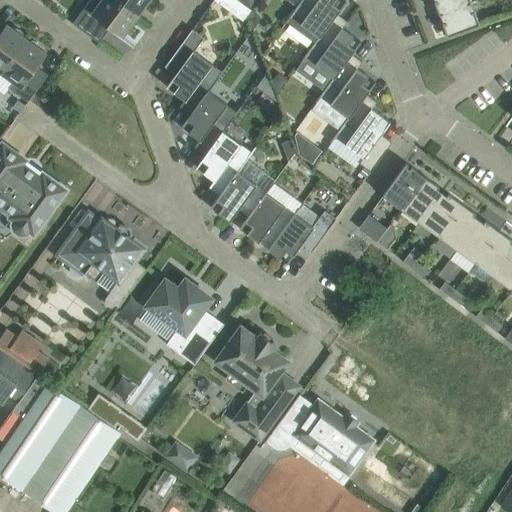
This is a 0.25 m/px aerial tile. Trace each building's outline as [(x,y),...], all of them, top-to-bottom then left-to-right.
[(138,16),(116,0),(90,0),(86,6),(85,6),(73,23),(99,42),(111,26),(123,35),(132,23),(138,16)] [(116,0),(138,16),(143,8),(148,0),(116,0)] [(241,2),(238,0),(215,0),(243,20),(247,15),(251,9),(250,9),(241,2)] [(242,0),(241,2),(250,9),(256,0),(242,0)] [(301,0),(286,21),(301,1),(311,9),(318,0),(301,0)] [(344,24),(334,16),(337,13),(346,1),(344,0),(318,0),(311,9),(301,1),(286,21),(287,22),(291,16),(318,37),(301,61),(316,42),(326,49),(347,21),(347,20),(344,24)] [(472,2),(470,0),(434,0),(435,0),(434,1),(439,14),(472,2)] [(480,24),(474,10),(471,3),(472,3),(472,2),(439,14),(440,14),(443,22),(442,22),(447,36),(480,24)] [(251,9),(247,15),(252,30),(260,19),(260,16),(251,9)] [(359,64),(349,57),(351,53),(352,54),(361,41),(343,28),(348,21),(347,21),(326,49),(316,42),(301,61),(302,62),(306,56),(333,77),(315,101),(316,102),(330,82),(341,89),(362,61),(361,61),(359,64)] [(0,71),(2,72),(26,38),(24,36),(23,33),(20,30),(16,29),(13,28),(7,24),(0,33),(0,71)] [(222,71),(194,51),(204,37),(192,29),(165,66),(166,67),(168,63),(179,71),(176,74),(175,74),(166,86),(185,99),(180,106),(180,107),(201,78),(212,86),(226,66),(226,65),(222,71)] [(33,70),(46,53),(40,48),(39,45),(37,42),(33,40),(29,40),(26,38),(2,72),(14,81),(9,88),(28,101),(48,74),(47,73),(43,78),(33,70)] [(374,104),(364,97),(366,93),(367,94),(376,81),(358,68),(362,61),(341,89),(330,82),(316,102),(320,97),(348,117),(330,141),(331,142),(345,122),(356,130),(377,101),(376,101),(374,104)] [(236,111),(209,91),(227,66),(226,66),(212,86),(201,78),(180,107),(181,107),(183,104),(193,111),(191,114),(190,114),(181,126),(199,140),(194,146),(195,147),(216,118),(226,126),(241,106),(240,106),(236,111)] [(267,70),(256,87),(270,97),(275,90),(267,70)] [(279,71),(272,81),(281,87),(288,78),(279,71)] [(378,137),(381,134),(390,121),(372,108),(377,101),(356,130),(345,122),(331,142),(335,137),(363,157),(359,162),(363,166),(370,171),(392,142),(391,141),(388,144),(378,137)] [(251,151),(223,131),(241,107),(241,106),(226,126),(216,118),(195,147),(198,144),(208,151),(205,154),(196,166),(214,180),(209,186),(210,187),(231,158),(241,166),(255,146),(251,151)] [(292,138),(283,141),(290,160),(291,158),(294,154),(297,150),(292,138)] [(309,139),(298,155),(313,165),(324,149),(309,139)] [(64,190),(43,175),(41,178),(21,164),(24,160),(2,145),(0,148),(0,202),(15,213),(12,216),(16,219),(14,224),(16,229),(20,232),(25,232),(30,229),(33,232),(64,190)] [(266,191),(238,171),(256,147),(255,146),(241,166),(231,158),(210,187),(213,184),(223,191),(220,195),(220,194),(211,207),(229,220),(245,198),(256,206),(270,186),(266,191)] [(402,209),(425,176),(411,166),(410,168),(407,166),(408,164),(406,163),(383,195),(402,209)] [(363,166),(359,173),(365,177),(370,171),(363,166)] [(420,222),(442,192),(438,189),(439,186),(425,176),(402,209),(420,222)] [(269,249),(299,207),(298,207),(295,212),(267,192),(271,187),(270,186),(256,206),(245,198),(229,220),(230,221),(241,205),(251,212),(249,216),(248,215),(239,228),(259,242),(260,240),(270,247),(268,249),(269,249)] [(438,236),(462,203),(448,193),(447,195),(442,192),(420,222),(438,236)] [(457,249),(479,219),(474,215),(476,213),(462,203),(438,236),(457,249)] [(307,258),(328,229),(317,220),(313,226),(296,213),(299,208),(299,207),(269,249),(287,263),(296,250),(298,247),(308,254),(306,257),(307,258)] [(377,241),(382,234),(387,228),(369,214),(359,228),(377,241)] [(77,228),(59,254),(71,263),(70,265),(70,268),(70,270),(71,273),(73,274),(75,276),(78,276),(80,276),(82,274),(84,273),(85,273),(94,262),(118,280),(110,291),(110,292),(106,297),(105,299),(105,301),(106,303),(107,305),(109,306),(111,306),(114,305),(115,304),(118,306),(146,268),(134,260),(143,248),(129,237),(133,233),(129,230),(128,231),(131,233),(128,237),(118,229),(120,225),(123,227),(124,226),(120,223),(117,228),(114,227),(115,225),(115,223),(115,221),(113,219),(111,218),(109,218),(107,219),(106,220),(102,218),(89,237),(77,228)] [(475,263),(499,230),(485,220),(484,222),(479,219),(457,249),(475,263)] [(494,276),(511,250),(511,242),(511,241),(511,239),(499,230),(475,263),(468,272),(487,286),(494,276)] [(393,242),(382,234),(377,241),(387,249),(393,242)] [(414,247),(408,254),(419,262),(424,254),(414,247)] [(511,289),(511,250),(494,276),(511,289)] [(419,262),(408,254),(403,261),(413,269),(419,262)] [(429,269),(419,262),(413,269),(424,277),(429,269)] [(224,324),(203,308),(211,297),(185,278),(178,288),(165,279),(147,304),(178,327),(166,343),(194,364),(224,324)] [(455,289),(445,281),(439,289),(450,296),(455,289)] [(466,297),(455,289),(450,296),(460,304),(466,297)] [(492,317),(481,309),(476,316),(486,324),(492,317)] [(502,324),(492,317),(486,324),(497,332),(502,324)] [(233,420),(260,440),(265,433),(269,427),(300,385),(281,371),(289,360),(273,348),(275,344),(259,333),(257,336),(241,324),(235,332),(234,332),(231,333),(227,335),(225,339),(224,343),(224,347),(215,360),(231,372),(227,378),(242,389),(246,383),(256,390),(247,401),(233,420)] [(6,328),(0,336),(0,347),(28,366),(39,374),(49,358),(6,328)] [(0,400),(4,402),(15,386),(28,366),(0,347),(0,400)] [(65,511),(74,500),(120,432),(37,375),(25,393),(12,412),(22,418),(0,450),(0,474),(52,510),(55,511),(65,511)] [(273,430),(264,443),(265,443),(268,440),(277,447),(281,448),(285,447),(288,445),(289,444),(295,436),(317,452),(316,454),(323,459),(324,457),(349,475),(375,439),(356,426),(359,422),(347,413),(344,417),(318,398),(312,406),(300,397),(301,395),(300,394),(273,430)] [(88,407),(138,442),(147,429),(109,402),(108,403),(99,397),(91,408),(88,406),(88,407)] [(177,440),(166,456),(188,472),(200,455),(177,440)] [(165,470),(152,491),(164,498),(177,478),(165,470)] [(509,511),(511,511),(511,490),(502,507),(509,511)] [(74,500),(65,511),(79,511),(76,510),(79,504),(74,500)]
